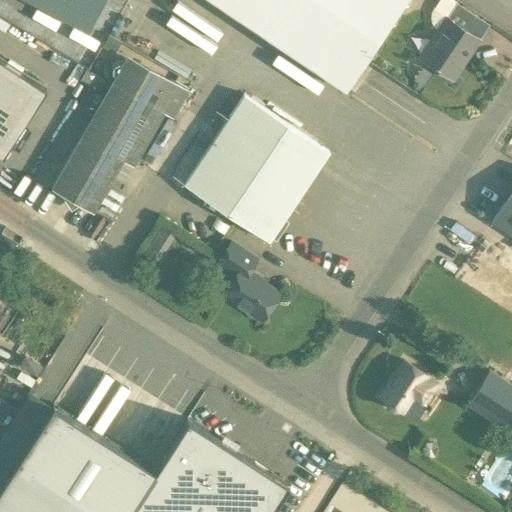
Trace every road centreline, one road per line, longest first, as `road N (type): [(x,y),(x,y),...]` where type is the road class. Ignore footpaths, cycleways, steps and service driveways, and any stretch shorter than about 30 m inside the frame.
road 1 (unclassified): [(307,411),(511,102)]
road 2 (unclassified): [(307,411),(0,215)]
road 3 (unclassified): [(467,511),(307,411)]
